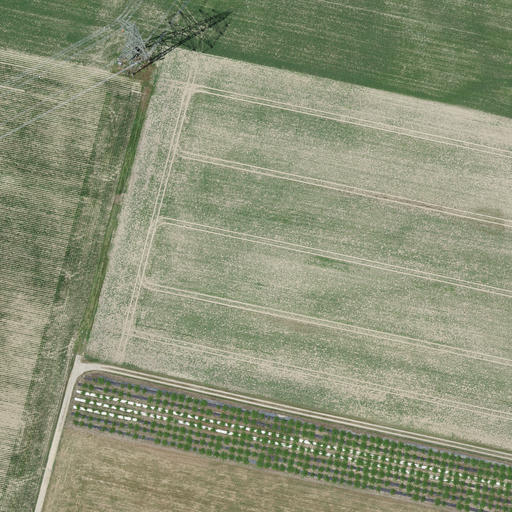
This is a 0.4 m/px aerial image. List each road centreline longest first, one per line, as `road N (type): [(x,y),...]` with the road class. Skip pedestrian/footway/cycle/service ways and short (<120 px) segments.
road 1 (track): [(511,457),(77,362)]
road 2 (track): [(77,362),(148,81)]
road 3 (track): [(77,362),(37,511)]
